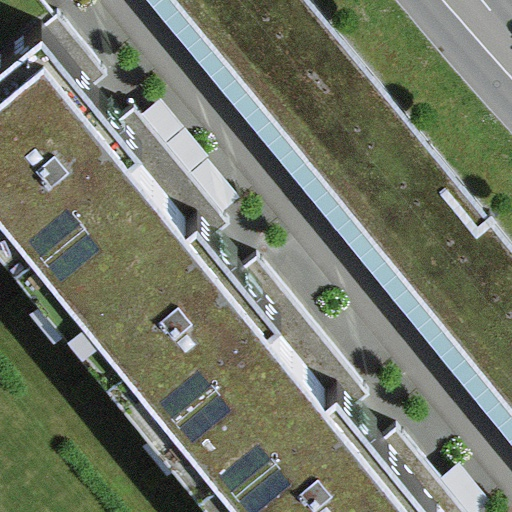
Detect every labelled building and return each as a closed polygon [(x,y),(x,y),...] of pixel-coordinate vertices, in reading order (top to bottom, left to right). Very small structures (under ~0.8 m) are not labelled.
[(29,0),(0,0),(0,22),(31,2),(29,0)] [(511,254),(304,0),(190,0),(511,394),(511,254)] [(45,17),(0,53),(0,226),(43,280),(174,173),(45,17)] [(174,173),(43,280),(172,436),(302,329),(174,173)] [(302,329),(172,436),(234,511),(398,511),(431,485),(302,329)] [(453,511),(431,485),(398,511),(453,511)]
